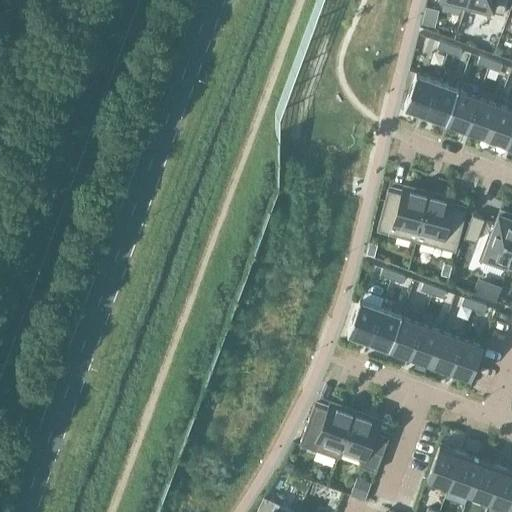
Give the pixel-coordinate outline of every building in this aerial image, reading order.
[(439,0),(439,2),(465,8),(467,0),(439,0)] [(467,0),(465,8),(491,15),(492,11),(504,14),(507,0),(467,0)] [(437,47),(448,52),(451,44),(439,40),(437,47)] [(451,44),(448,52),(459,56),(462,48),(451,44)] [(491,59),(480,55),(477,62),(488,66),(491,59)] [(502,63),(491,59),(488,66),(500,71),(502,63)] [(416,72),(404,106),(425,113),(438,80),(416,72)] [(438,80),(425,113),(446,121),(458,87),(438,80)] [(458,87),(446,121),(466,128),(478,95),(458,87)] [(478,95),(466,128),(486,135),(498,102),(478,95)] [(511,107),(498,102),(486,135),(507,143),(511,128),(511,107)] [(388,189),(377,230),(416,240),(429,191),(405,185),(403,193),(388,189)] [(429,191),(416,240),(456,251),(467,210),(451,206),(454,198),(429,191)] [(511,213),(501,209),(482,260),(508,269),(511,262),(510,261),(511,254),(511,213)] [(473,214),(464,237),(476,242),(485,218),(473,214)] [(383,266),(380,274),(391,278),(394,271),(383,266)] [(394,271),(391,278),(403,282),(405,275),(394,271)] [(423,281),(421,289),(432,293),(435,286),(423,281)] [(435,286),(432,293),(443,297),(446,290),(435,286)] [(475,300),(464,296),(461,303),(472,308),(475,300)] [(360,298),(348,332),(369,340),(381,306),(360,298)] [(486,304),(475,300),(472,308),(484,312),(486,304)] [(381,306),(369,340),(389,347),(401,314),(381,306)] [(401,314),(389,347),(409,354),(422,321),(401,314)] [(422,321),(409,354),(430,362),(442,328),(422,321)] [(442,328),(430,362),(450,369),(462,336),(442,328)] [(462,336),(450,369),(471,377),(483,344),(462,336)] [(314,404),(299,443),(339,458),(341,450),(340,450),(355,410),(331,401),(329,409),(314,404)] [(355,410),(340,450),(341,450),(362,458),(359,465),(376,471),(388,440),(373,435),(379,419),(355,410)] [(439,444),(427,478),(449,485),(461,452),(453,449),(452,448),(452,449),(439,444)] [(461,452),(449,485),(469,493),(481,459),(469,455),(469,454),(468,455),(461,452)] [(481,459),(469,493),(489,500),(501,467),(494,464),(493,463),(493,464),(481,459)] [(501,467),(489,500),(510,508),(511,503),(511,502),(511,500),(511,470),(510,470),(509,469),(509,470),(501,467)] [(296,511),(264,497),(256,511),(296,511)]
